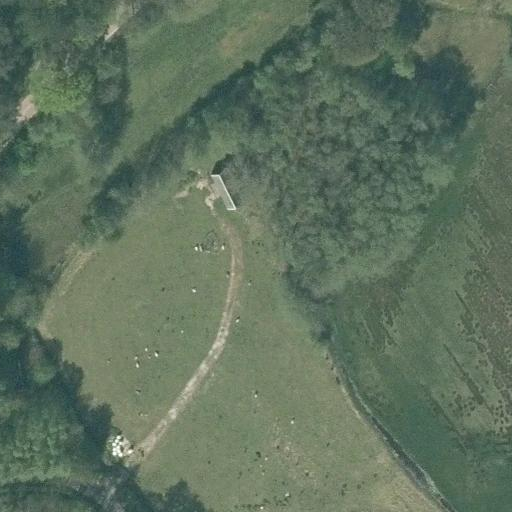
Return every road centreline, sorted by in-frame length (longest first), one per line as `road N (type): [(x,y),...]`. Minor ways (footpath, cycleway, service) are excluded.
road 1 (unclassified): [(0,137),(136,0)]
road 2 (unclassified): [(114,511),(85,484),(0,473)]
